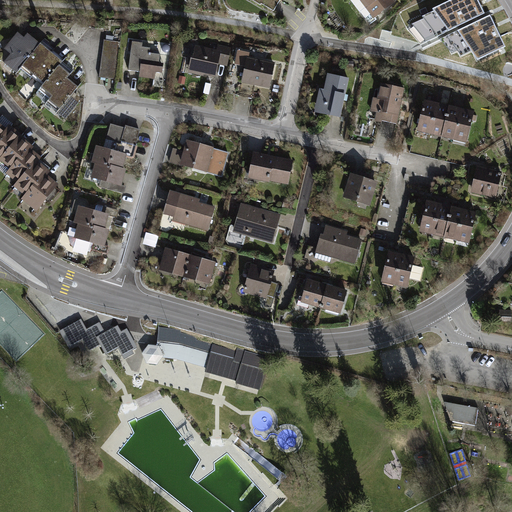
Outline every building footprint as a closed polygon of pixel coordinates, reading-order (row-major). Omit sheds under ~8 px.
[(351,0),(360,12),(367,7),(374,17),(394,2),(392,0),(351,0)] [(478,0),(451,0),(443,4),(455,28),(485,14),(478,0)] [(428,17),(426,18),(435,37),(455,28),(443,4),(437,7),(438,9),(427,15),(428,17)] [(490,15),(462,29),(472,50),(477,60),(505,47),(490,15)] [(426,42),(435,37),(426,18),(417,22),(426,42)] [(461,56),(472,50),(462,29),(451,34),(461,56)] [(38,47),(27,38),(24,41),(18,36),(8,49),(14,54),(9,60),(20,69),(38,47)] [(107,40),(104,40),(103,48),(119,50),(120,42),(113,41),(113,37),(107,36),(107,40)] [(143,43),(132,41),(128,70),(140,72),(139,76),(154,77),(156,63),(159,64),(160,54),(149,53),(150,48),(142,47),(143,43)] [(41,43),(38,47),(20,69),(19,70),(30,79),(34,74),(52,52),(41,43)] [(119,50),(103,48),(102,55),(118,57),(119,50)] [(220,53),(198,48),(193,70),(215,75),(220,53)] [(52,52),(34,74),(45,83),(59,65),(62,61),(52,52)] [(118,57),(102,55),(101,62),(117,64),(118,57)] [(274,65),(247,59),(243,80),(269,86),(274,65)] [(117,64),(101,62),(100,69),(116,72),(117,64)] [(70,74),(59,65),(45,83),(42,86),(53,95),(67,78),(70,74)] [(116,72),(100,69),(99,77),(115,79),(116,72)] [(347,79),(328,75),(325,90),(321,89),(318,103),(328,105),(326,113),(339,116),(347,79)] [(78,87),(67,78),(53,95),(49,99),(60,108),(57,112),(65,119),(75,107),(72,106),(76,101),(70,96),(78,87)] [(404,88),(382,83),(378,99),(374,98),(370,118),(396,124),(404,88)] [(430,131),(437,104),(424,101),(418,128),(430,131)] [(442,134),(449,107),(437,104),(430,131),(442,134)] [(454,136),(461,110),(449,107),(442,134),(454,136)] [(473,113),(461,110),(454,136),(467,139),(473,113)] [(114,142),(118,127),(110,125),(106,140),(114,142)] [(121,141),(124,129),(118,127),(114,142),(120,144),(121,141)] [(121,141),(128,143),(132,129),(125,127),(124,129),(121,141)] [(10,128),(6,132),(0,139),(0,156),(2,159),(20,137),(10,128)] [(135,145),(139,131),(132,129),(128,143),(135,145)] [(31,146),(20,137),(2,159),(13,168),(28,150),(31,146)] [(98,163),(120,169),(123,156),(130,158),(132,153),(133,153),(135,145),(128,143),(121,141),(120,144),(114,142),(111,151),(98,147),(94,162),(98,163)] [(211,148),(188,142),(182,164),(194,168),(193,169),(204,172),(207,161),(219,164),(216,174),(222,175),(228,153),(213,149),(212,153),(210,152),(211,148)] [(28,150),(13,168),(10,172),(21,180),(36,163),(39,159),(28,150)] [(292,162),(253,155),(250,168),(254,169),(252,177),(269,180),(269,179),(286,182),(288,172),(290,173),(292,162)] [(47,172),(36,163),(21,180),(18,184),(29,193),(43,175),(47,172)] [(120,169),(98,163),(93,177),(101,179),(99,187),(122,193),(124,186),(119,184),(123,170),(120,169)] [(501,173),(480,168),(474,192),(495,197),(501,173)] [(55,185),(43,175),(29,193),(25,197),(37,206),(43,199),(49,203),(59,190),(54,186),(55,185)] [(375,182),(353,175),(345,197),(358,201),(359,198),(369,201),(375,182)] [(194,199),(170,192),(166,206),(171,208),(169,214),(187,219),(186,223),(208,229),(214,208),(193,202),(194,199)] [(77,199),(75,200),(71,213),(78,215),(76,222),(81,223),(102,229),(106,214),(115,217),(117,210),(98,205),(95,206),(94,211),(85,209),(86,203),(85,201),(77,199)] [(433,231),(439,205),(427,202),(420,228),(433,231)] [(256,209),(241,205),(235,227),(246,230),(245,233),(272,241),(280,216),(266,212),(265,216),(255,213),(256,209)] [(445,234),(451,208),(439,205),(433,231),(445,234)] [(457,237),(463,211),(451,208),(445,234),(457,237)] [(476,214),(463,211),(457,237),(469,240),(476,214)] [(102,229),(81,223),(79,230),(71,228),(69,236),(69,240),(70,244),(74,247),(90,252),(91,249),(105,253),(107,246),(102,244),(106,230),(102,229)] [(321,235),(314,258),(330,262),(332,256),(355,262),(361,241),(341,235),(342,231),(326,227),(324,235),(321,235)] [(190,255),(167,249),(162,267),(185,273),(190,255)] [(395,281),(401,255),(389,252),(382,279),(395,281)] [(214,262),(190,255),(185,273),(209,280),(214,262)] [(414,258),(401,255),(395,281),(407,285),(409,278),(420,281),(423,267),(412,265),(414,258)] [(273,274),(251,267),(244,289),(274,297),(278,284),(271,282),(273,274)] [(327,286),(308,280),(303,297),(299,296),(297,305),(308,308),(310,299),(319,306),(321,306),(327,286)] [(346,292),(327,286),(321,306),(323,307),(334,306),(341,309),(346,292)] [(500,313),(499,320),(511,321),(511,313),(507,313),(507,310),(502,310),(502,313),(500,313)] [(105,334),(99,324),(87,331),(81,321),(61,332),(69,347),(82,340),(88,350),(100,343),(106,353),(118,346),(124,357),(132,353),(130,349),(136,347),(127,331),(121,334),(118,328),(105,334)] [(159,327),(158,343),(179,345),(232,361),(232,363),(263,372),(265,372),(269,357),(237,348),(236,351),(213,344),(212,345),(195,340),(195,337),(180,333),(181,330),(159,327)] [(179,345),(158,343),(158,347),(149,347),(144,353),(147,362),(156,362),(161,356),(176,357),(207,366),(206,371),(238,380),(237,382),(259,388),(263,372),(232,363),(232,361),(179,345)] [(469,407),(446,403),(450,416),(467,418),(466,423),(475,425),(478,408),(469,406),(469,407)] [(455,470),(467,467),(463,450),(450,454),(455,470)]
